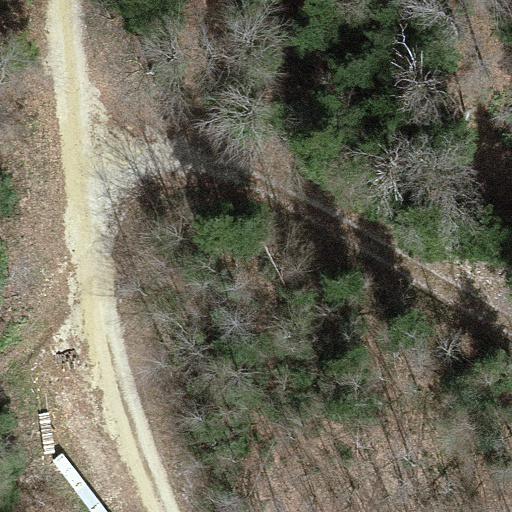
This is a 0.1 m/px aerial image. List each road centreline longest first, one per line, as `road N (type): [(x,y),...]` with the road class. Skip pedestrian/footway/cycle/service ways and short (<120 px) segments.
road 1 (track): [(161,511),(115,383),(81,162),(153,146),(315,203),(511,309)]
road 2 (track): [(60,0),(81,162)]
